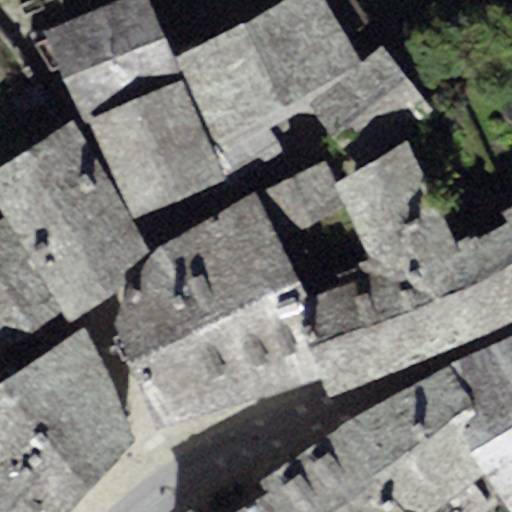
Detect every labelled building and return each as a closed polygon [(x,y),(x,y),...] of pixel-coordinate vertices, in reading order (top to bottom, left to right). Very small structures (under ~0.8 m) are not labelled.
[(72,109),(91,122),(132,220),(223,183),(212,155),(172,60),(147,0),(117,0),(42,29),(72,109)] [(322,0),(287,0),(172,60),(212,155),(305,97),(359,64),(322,0)] [(383,47),(359,64),(305,97),(359,165),(428,109),(383,47)] [(74,119),(0,165),(0,213),(6,225),(61,314),(70,319),(110,302),(147,254),(74,119)] [(447,238),(405,143),(335,182),(345,203),(366,251),(312,277),(322,300),(290,313),(323,387),(326,398),(489,334),(447,238)] [(326,164),(257,198),(276,237),(345,203),(335,182),(326,164)] [(119,341),(155,428),(323,387),(290,313),(286,303),(303,294),(276,237),(257,198),(147,254),(110,302),(110,311),(119,341)] [(511,207),(447,238),(489,334),(511,322),(511,207)] [(0,228),(0,346),(5,350),(61,314),(6,225),(0,228)] [(134,445),(84,331),(5,382),(89,488),(134,445)] [(511,511),(511,336),(449,367),(478,417),(457,433),(486,475),(510,511),(511,511)] [(449,367),(344,422),(405,511),(431,511),(486,475),(457,433),(478,417),(449,367)] [(70,511),(89,488),(5,382),(0,389),(0,511),(70,511)] [(405,511),(344,422),(254,486),(262,500),(268,511),(405,511)] [(268,511),(262,500),(241,511),(268,511)]
